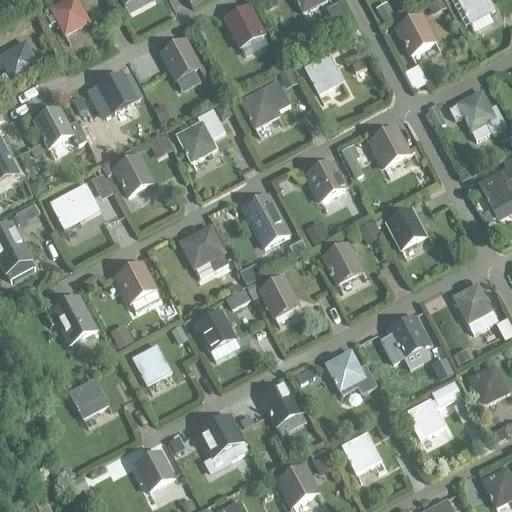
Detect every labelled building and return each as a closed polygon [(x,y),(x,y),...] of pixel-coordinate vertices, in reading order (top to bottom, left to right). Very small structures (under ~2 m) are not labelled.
[(120,0),(124,8),(139,0),(120,0)] [(292,0),(302,18),(326,5),(323,0),(292,0)] [(461,0),(457,2),(471,29),(495,15),(487,0),(461,0)] [(51,14),(64,40),(89,27),(75,1),(51,14)] [(225,26),(239,51),(264,38),(250,13),(225,26)] [(397,34),(411,60),(435,48),(421,21),(397,34)] [(161,60),(174,86),(199,73),(185,47),(161,60)] [(0,61),(0,65),(11,86),(38,72),(25,48),(0,61)] [(304,74),(318,101),(343,88),(329,61),(304,74)] [(98,93),(111,119),(136,106),(122,80),(98,93)] [(241,108),(255,134),(280,121),(266,95),(241,108)] [(496,112),(491,115),(481,98),(457,111),(458,112),(449,116),(455,127),(463,122),(471,137),(472,137),(476,146),(491,138),(492,141),(507,133),(496,112)] [(429,117),(437,133),(446,129),(438,112),(429,117)] [(77,126),(68,131),(59,114),(34,127),(48,153),(72,140),(78,151),(88,146),(77,126)] [(177,142),(191,168),(216,155),(202,129),(177,142)] [(417,150),(406,156),(403,150),(412,145),(404,130),(371,148),(385,175),(410,162),(408,160),(414,157),(418,165),(424,162),(417,150)] [(342,155),(354,185),(364,180),(357,164),(360,163),(355,149),(342,155)] [(0,178),(9,174),(0,158),(0,178)] [(114,175),(128,202),(153,189),(139,162),(114,175)] [(480,190),(494,216),(511,206),(511,191),(509,186),(511,183),(511,162),(503,167),(506,173),(503,175),(504,177),(480,190)] [(307,182),(321,209),(345,196),(331,169),(307,182)] [(50,209),(64,236),(89,223),(74,196),(50,209)] [(243,216),(264,255),(288,242),(268,203),(243,216)] [(39,217),(35,208),(27,212),(32,221),(39,217)] [(387,229),(402,256),(426,243),(411,216),(387,229)] [(0,235),(0,269),(25,257),(11,230),(0,235)] [(224,260),(218,264),(204,236),(179,249),(194,277),(211,267),(215,276),(229,269),(224,260)] [(323,263),(338,290),(362,277),(347,250),(323,263)] [(116,283),(134,318),(159,305),(140,270),(116,283)] [(274,324),(298,311),(284,283),(262,295),(257,286),(246,292),(253,305),(261,300),(274,324)] [(453,303),(473,340),(497,327),(478,290),(453,303)] [(86,342),(95,337),(77,303),(52,316),(54,319),(47,323),(51,332),(58,328),(65,340),(71,350),(86,342)] [(196,330),(210,357),(235,344),(220,317),(196,330)] [(389,337),(403,363),(428,350),(414,324),(389,337)] [(132,363),(146,391),(171,378),(156,351),(132,363)] [(365,372),(360,375),(350,357),(326,370),(342,401),(358,393),(361,400),(376,392),(365,372)] [(469,385),(482,411),(507,398),(493,372),(469,385)] [(69,398),(82,425),(107,412),(93,386),(69,398)] [(439,413),(462,401),(455,386),(432,398),(435,405),(431,407),(430,405),(405,418),(419,444),(444,431),(435,415),(439,413)] [(261,404),(275,431),(300,418),(286,391),(261,404)] [(212,464),(225,457),(230,466),(248,457),(229,421),(198,438),(212,464)] [(391,424),(378,432),(384,443),(398,435),(391,424)] [(342,452),(356,478),(380,465),(366,439),(342,452)] [(134,471),(149,498),(173,485),(158,458),(134,471)] [(278,485),(292,511),(316,499),(302,472),(278,485)] [(511,485),(506,474),(481,487),(494,511),(497,511),(511,504),(511,485)] [(31,491),(16,498),(21,510),(37,502),(31,491)]
